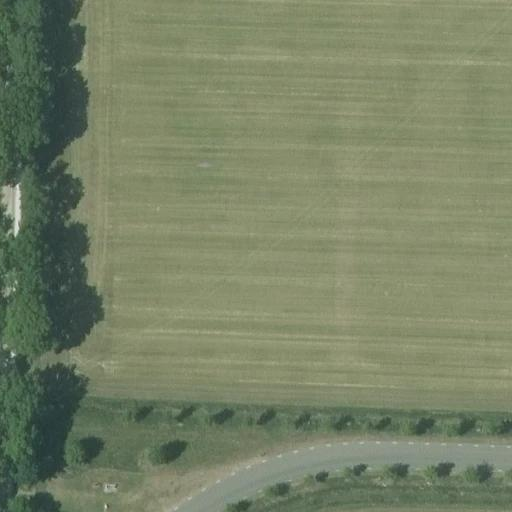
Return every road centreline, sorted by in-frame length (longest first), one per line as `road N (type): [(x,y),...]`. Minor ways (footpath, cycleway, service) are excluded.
road 1 (track): [(0,471),(13,0)]
road 2 (tertiary): [(511,460),(332,459),(236,487),(196,511)]
